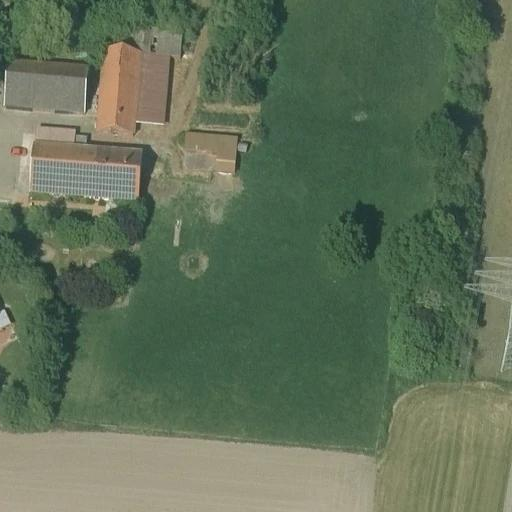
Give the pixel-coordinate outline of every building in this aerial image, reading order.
[(120,56),(104,55),(97,136),(133,139),(134,125),(140,58),(169,61),(180,62),(182,36),(122,31),(120,56)] [(169,61),(140,58),(134,125),(164,128),(169,61)] [(88,73),(8,67),(5,111),(85,117),(88,73)] [(244,144),(196,140),(195,156),(235,159),(236,152),(244,152),(244,144)] [(142,159),(34,151),(31,198),(138,206),(140,178),(142,159)]
